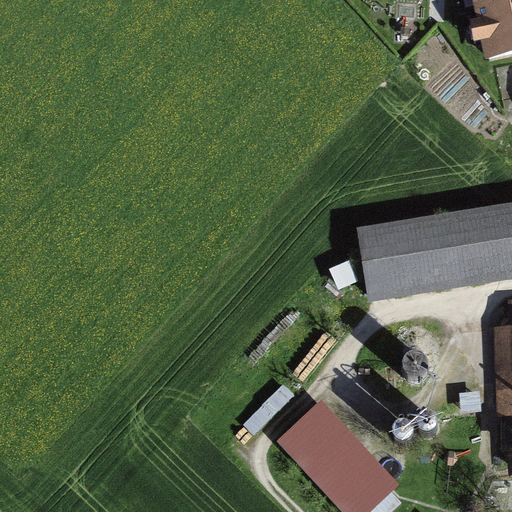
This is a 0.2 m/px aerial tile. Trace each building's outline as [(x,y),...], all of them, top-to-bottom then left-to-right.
[(511,0),(477,0),(490,59),(511,54),(511,0)] [(511,220),(360,243),(368,302),(511,281),(511,220)] [(344,280),(283,347),(307,369),(368,302),(344,280)] [(277,362),(210,429),(227,446),(294,379),(277,362)] [(347,511),(363,511),(388,490),(317,415),(285,445),(347,511)]
